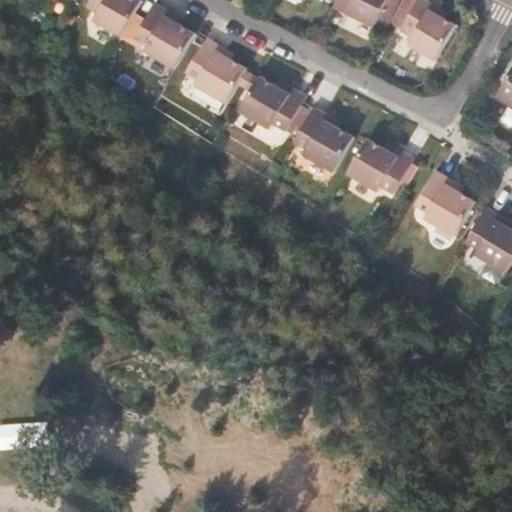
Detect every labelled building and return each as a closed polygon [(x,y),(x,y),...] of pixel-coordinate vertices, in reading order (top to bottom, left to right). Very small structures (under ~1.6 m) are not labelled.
[(94,22),(122,38),(137,14),(143,3),(138,0),(90,0),(85,8),(99,16),(94,22)] [(337,0),(337,2),(350,9),(348,16),(374,30),(388,0),(337,0)] [(424,0),(420,0),(401,33),(414,40),(411,47),(438,62),(458,26),(432,11),(435,6),(424,0)] [(147,52),(176,69),(191,43),(196,34),(189,30),(180,24),(167,17),(170,12),(156,4),(147,20),(136,39),(149,47),(147,52)] [(225,105),(246,70),(232,61),(221,55),(217,54),(220,48),(207,40),(202,49),(187,73),(200,81),(196,88),(225,105)] [(511,74),(499,99),(511,106),(511,74)] [(288,132),(304,103),(306,98),(293,90),(289,95),(287,94),(276,88),(261,79),(241,113),(270,131),(275,124),(288,132)] [(314,109),(295,143),(308,151),(304,156),(335,174),(354,139),(339,130),(325,122),(328,117),(324,115),(314,109)] [(394,195),(415,161),(401,153),(399,157),(394,155),(385,150),(368,141),(365,146),(348,175),(380,193),(384,188),(394,195)] [(447,185),(450,181),(443,177),(436,173),(416,207),(430,213),(426,220),(455,238),(476,203),(447,185)] [(487,208),(467,243),(480,251),(478,257),(507,274),(511,265),(511,231),(497,223),(500,217),(487,208)] [(8,436),(0,437),(0,463),(13,461),(8,436)]
